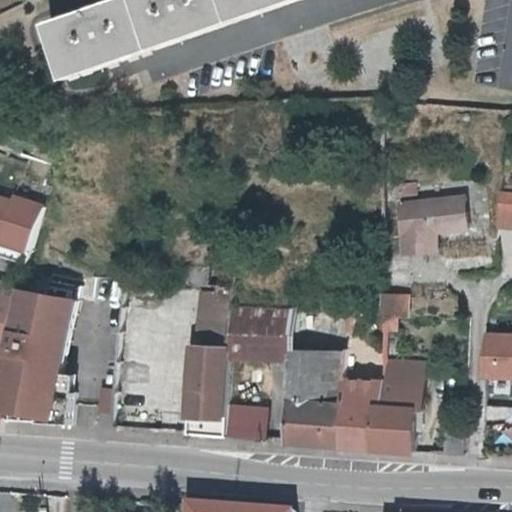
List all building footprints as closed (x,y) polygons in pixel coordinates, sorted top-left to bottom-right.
[(99,0),(46,18),(65,75),(292,0),(99,0)] [(46,203),(15,193),(0,235),(0,242),(29,252),(46,203)] [(0,225),(10,198),(0,194),(0,225)] [(511,200),(494,199),(494,229),(511,230),(511,200)] [(461,207),(399,215),(406,264),(438,261),(437,243),(466,240),(461,207)] [(25,296),(0,291),(0,370),(13,372),(25,298),(25,296)] [(406,296),(382,297),(382,315),(406,315),(406,296)] [(25,298),(13,372),(0,370),(0,428),(80,433),(82,401),(66,400),(76,301),(25,298)] [(292,310),(231,306),(228,349),(228,354),(289,358),(289,353),(292,310)] [(511,336),(488,336),(486,376),(511,376),(511,336)] [(184,434),(223,436),(225,406),(228,354),(228,349),(189,347),(184,434)] [(289,353),(289,358),(284,442),(338,446),(340,383),(341,353),(289,353)] [(424,364),(384,361),(383,384),(376,449),(410,453),(410,411),(420,410),(424,364)] [(376,449),(383,384),(340,383),(338,446),(376,449)] [(114,389),(102,389),(101,411),(113,412),(114,389)] [(225,406),(223,436),(262,440),(264,409),(225,406)] [(463,456),(464,428),(445,428),(445,456),(463,456)]
